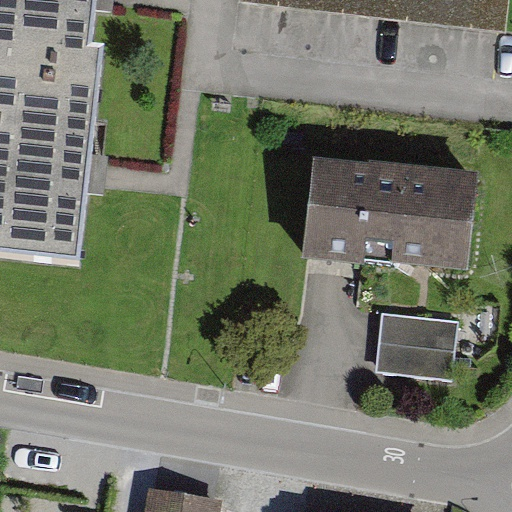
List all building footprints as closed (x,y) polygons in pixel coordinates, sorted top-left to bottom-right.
[(107,39),(94,38),(98,0),(0,0),(0,63),(103,75),(107,39)] [(511,0),(245,0),(244,12),(509,41),(511,9),(511,0)] [(0,63),(0,246),(82,256),(103,75),(0,63)] [(473,185),(305,171),(298,269),(465,282),(473,185)] [(469,332),(390,326),(384,389),(463,396),(469,332)] [(223,511),(224,507),(151,497),(149,511),(223,511)]
